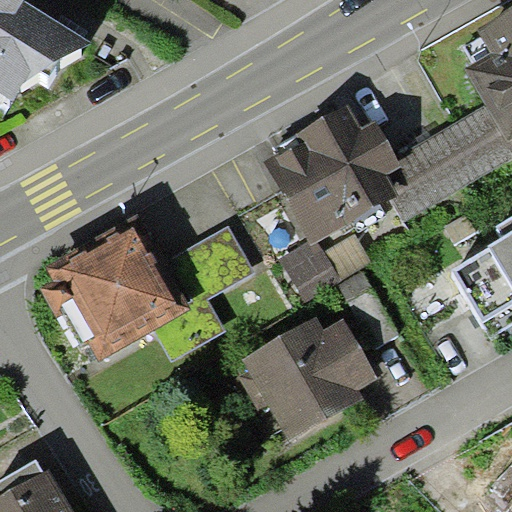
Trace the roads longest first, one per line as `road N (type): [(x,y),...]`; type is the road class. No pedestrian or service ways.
road 1 (residential): [(396,0),(0,225)]
road 2 (residential): [(244,511),(511,371)]
road 3 (residential): [(0,317),(132,511)]
